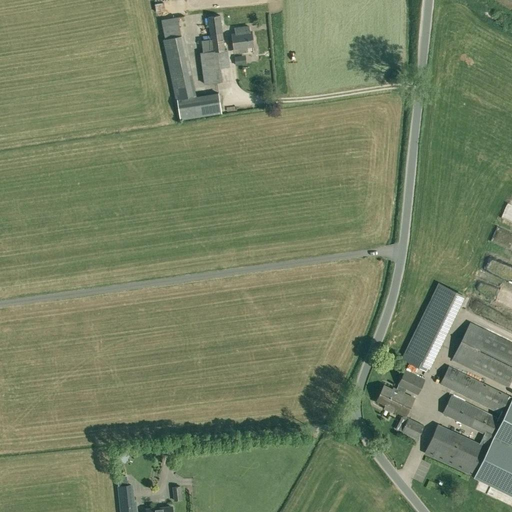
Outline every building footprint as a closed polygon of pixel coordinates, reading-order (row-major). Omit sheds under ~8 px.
[(164,2),(154,3),(155,11),(165,10),(164,2)] [(210,39),(211,51),(225,49),(219,16),(207,17),(209,31),(210,31),(211,39),(210,39)] [(178,17),(165,19),(162,20),(170,58),(169,58),(172,69),(179,104),(180,104),(182,120),(221,113),(217,92),(191,97),(182,40),(178,17)] [(246,47),(253,46),(251,31),(249,31),(248,26),(236,28),(236,33),(232,33),(234,48),(238,47),(239,52),(246,51),(246,47)] [(227,49),(225,49),(211,51),(200,53),(203,84),(222,82),(220,68),(229,66),(227,49)] [(235,66),(247,64),(246,55),(234,57),(235,66)] [(489,256),(483,269),(494,274),(495,272),(500,274),(508,255),(497,250),(493,258),(489,256)] [(402,359),(426,370),(463,294),(439,282),(402,359)] [(452,359),(508,387),(511,378),(511,342),(470,322),(452,359)] [(500,413),(509,396),(449,366),(440,383),(500,413)] [(383,408),(391,412),(392,410),(405,415),(413,398),(403,393),(406,389),(416,394),(423,379),(405,370),(396,390),(385,385),(378,400),(385,404),(383,408)] [(489,436),(498,418),(485,412),(451,395),(442,413),(484,434),(489,436)] [(484,434),(479,444),(480,445),(468,473),(474,476),(474,477),(511,495),(511,397),(509,396),(500,413),(498,418),(489,436),(484,434)] [(407,417),(401,431),(417,439),(424,425),(407,417)] [(480,445),(479,444),(437,425),(425,452),(424,453),(468,473),(480,445)] [(123,450),(118,458),(125,463),(130,454),(123,450)] [(420,456),(411,475),(420,479),(429,460),(420,456)] [(118,486),(120,511),(137,511),(137,502),(135,502),(133,484),(118,486)] [(174,501),(182,500),(180,486),(172,487),(174,501)]
